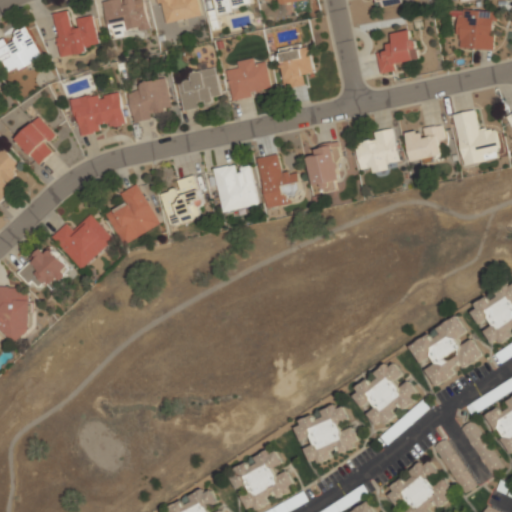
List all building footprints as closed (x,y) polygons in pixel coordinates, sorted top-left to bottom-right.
[(152,30),(145,0),(140,0),(136,1),(135,0),(106,0),(102,1),(111,39),(152,30)] [(157,0),(162,24),(203,16),(200,0),(157,0)] [(212,30),(220,28),(217,13),(253,6),(251,0),(214,0),(216,9),(209,10),(212,30)] [(59,56),(101,49),(95,16),(72,19),(71,10),(52,13),(59,56)] [(458,48),(494,49),(495,11),(452,10),(451,16),(458,16),(458,48)] [(42,57),(29,27),(0,40),(0,68),(3,75),(42,57)] [(377,52),(381,73),(397,70),(396,64),(419,60),(413,29),(392,33),(394,43),(387,44),(388,50),(377,52)] [(285,89),(308,85),(306,74),(316,72),(310,43),(277,49),(285,89)] [(270,63),(259,65),(257,58),(225,64),(232,100),(275,92),(270,63)] [(217,67),(186,73),(188,82),(178,84),(183,110),(223,102),(217,67)] [(176,113),(169,77),(127,85),(134,122),(176,113)] [(77,133),(128,126),(123,90),(72,98),(77,133)] [(464,165),(501,158),(495,128),(480,131),(476,110),(454,114),(464,165)] [(15,139),(39,165),(56,150),(49,143),(58,135),(40,116),(15,139)] [(406,133),(413,162),(443,154),(439,141),(447,139),(443,124),(423,129),(406,133)] [(356,143),(361,170),(372,168),(373,173),(389,170),(388,163),(401,161),(395,128),(375,132),(376,139),(356,143)] [(309,157),(316,194),(337,189),(335,181),(341,179),(338,160),(343,159),(340,141),(315,146),(316,155),(309,157)] [(0,203),(14,190),(6,181),(23,165),(3,144),(0,146),(0,203)] [(267,208),(294,203),(293,197),(303,195),(299,171),(283,174),(279,154),(258,157),(267,208)] [(214,168),(223,212),(259,204),(251,165),(238,168),(237,164),(214,168)] [(161,193),(170,225),(201,216),(197,201),(203,199),(196,175),(178,180),(180,188),(161,193)] [(121,192),(126,204),(107,212),(122,243),(160,225),(140,183),(121,192)] [(82,269),(114,238),(91,213),(74,230),(67,222),(52,236),(82,269)] [(19,273),(36,290),(45,281),(53,288),(73,268),(47,243),(19,273)] [(470,310),(482,329),(484,327),(496,346),(511,335),(511,280),(495,292),(496,293),(470,310)] [(0,328),(8,328),(7,338),(29,338),(31,292),(19,292),(19,287),(0,286),(0,328)] [(410,345),(421,364),(432,357),(436,363),(426,369),(436,386),(458,373),(456,371),(485,353),(475,337),(463,344),(459,338),(470,332),(460,315),(410,345)] [(377,427),(383,425),(398,416),(404,409),(418,400),(412,382),(400,386),(398,379),(405,374),(397,362),(383,367),(376,371),(379,378),(367,382),(352,392),(377,427)] [(511,397),(503,403),(503,404),(488,414),(511,454),(511,453),(511,397)] [(362,442),(354,426),(344,431),(343,428),(342,420),(353,419),(346,405),(330,407),(324,410),(324,416),(308,418),(294,425),(302,440),(303,449),(309,461),(318,460),(319,463),(343,451),(344,451),(362,442)] [(462,429),(464,427),(472,422),(474,421),(504,466),(492,474),(462,429)] [(434,447),(436,446),(436,445),(444,440),(446,439),(477,485),(465,493),(434,447)] [(256,496),(273,488),(277,496),(297,486),(290,470),(279,475),(276,468),(285,464),(277,447),(256,457),(257,459),(235,470),(240,479),(246,476),(256,496)] [(427,511),(425,509),(435,501),(441,506),(444,504),(454,491),(445,478),(440,472),(430,458),(409,473),(401,479),(389,494),(398,507),(407,501),(417,508),(411,511),(427,511)] [(511,486),(501,482),(497,491),(511,497),(511,486)] [(170,505),(173,511),(224,511),(224,509),(217,511),(211,511),(209,507),(219,502),(212,486),(170,505)] [(353,511),(376,511),(371,502),(353,511)]
